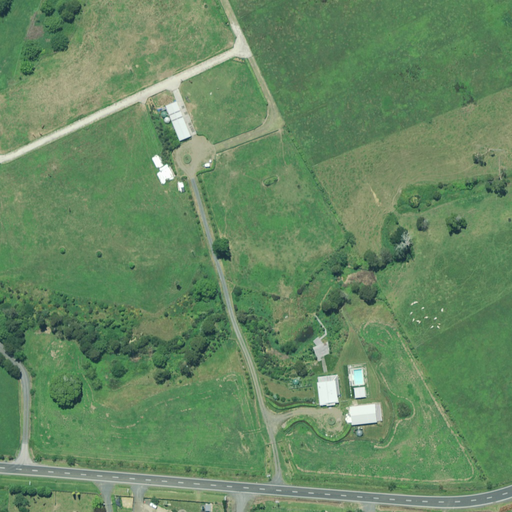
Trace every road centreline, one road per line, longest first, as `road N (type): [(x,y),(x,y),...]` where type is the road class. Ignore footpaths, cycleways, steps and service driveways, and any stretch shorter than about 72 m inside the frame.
road 1 (unclassified): [(283,485),(191,176),(202,151),(258,132),(274,113),(224,0)]
road 2 (unclassified): [(283,485),(26,470)]
road 3 (unclassified): [(511,492),(444,496),(283,485)]
road 4 (unclassified): [(26,470),(28,385),(0,342)]
